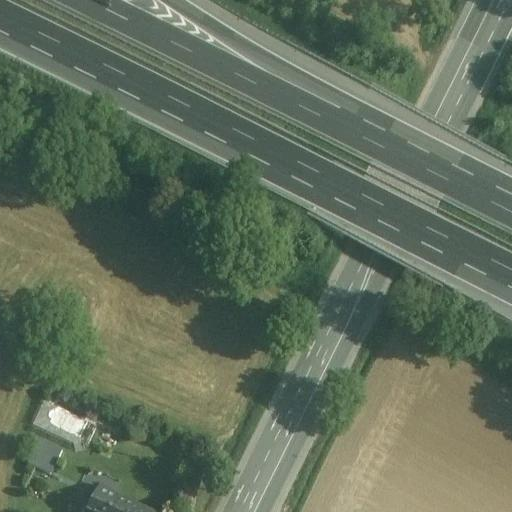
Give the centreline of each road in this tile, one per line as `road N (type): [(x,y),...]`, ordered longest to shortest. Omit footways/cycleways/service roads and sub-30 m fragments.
road 1 (motorway): [(0,25),(511,282)]
road 2 (primary): [(245,511),(496,0)]
road 3 (motorway): [(377,155),(64,0)]
road 4 (motorway): [(377,155),(156,0)]
road 5 (motorway): [(511,223),(377,155)]
